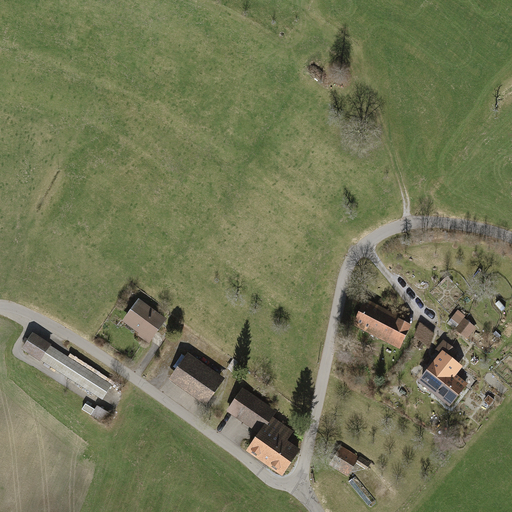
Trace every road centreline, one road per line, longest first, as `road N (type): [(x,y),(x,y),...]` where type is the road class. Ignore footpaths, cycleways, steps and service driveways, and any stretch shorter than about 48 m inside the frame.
road 1 (residential): [(292,482),(315,418),(345,280),(364,246),(409,222),(511,239)]
road 2 (unclassified): [(292,482),(275,483),(64,332),(0,306)]
road 3 (track): [(409,222),(367,84),(337,44)]
